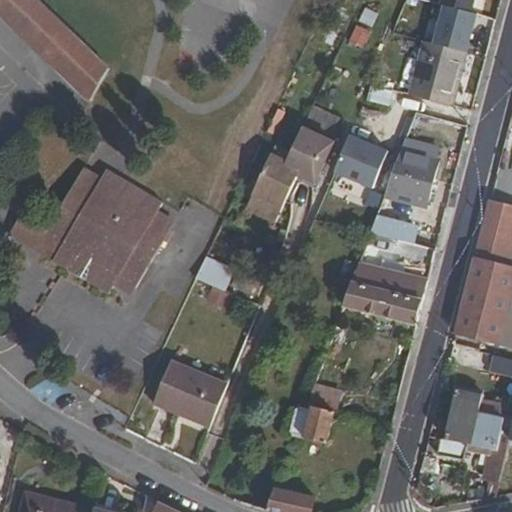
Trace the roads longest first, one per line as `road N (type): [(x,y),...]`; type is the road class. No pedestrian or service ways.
road 1 (tertiary): [(393,511),(511,33)]
road 2 (unknown): [(194,494),(312,200)]
road 3 (residential): [(0,382),(31,408),(230,511)]
